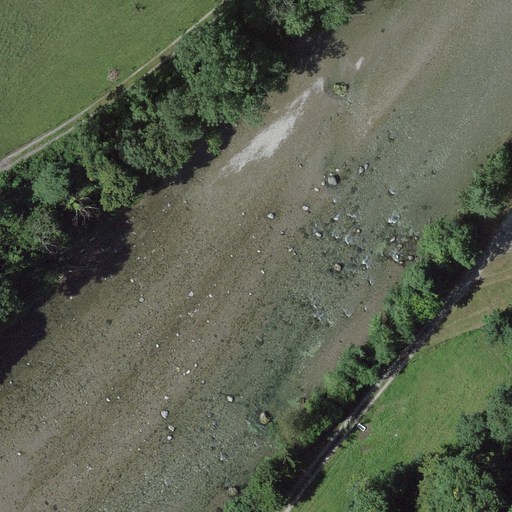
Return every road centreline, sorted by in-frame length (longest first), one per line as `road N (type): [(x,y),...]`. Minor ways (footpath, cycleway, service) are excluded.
road 1 (track): [(283,511),(511,231)]
road 2 (track): [(227,0),(147,69),(0,174)]
